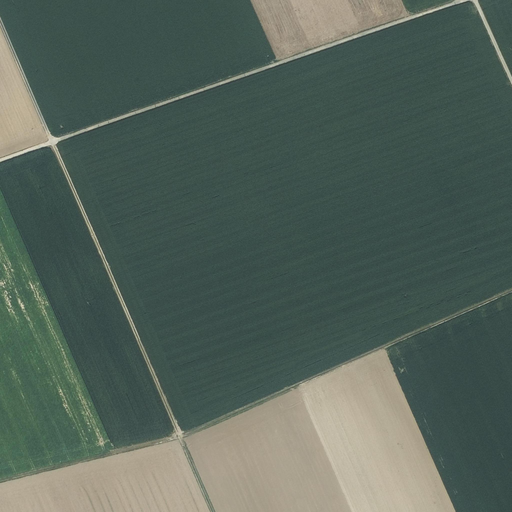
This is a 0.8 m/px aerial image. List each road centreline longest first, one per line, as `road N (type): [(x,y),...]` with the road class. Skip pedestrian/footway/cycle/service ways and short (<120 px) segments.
road 1 (track): [(511,293),(178,439),(0,481)]
road 2 (track): [(0,21),(212,511)]
road 3 (track): [(463,0),(0,162)]
